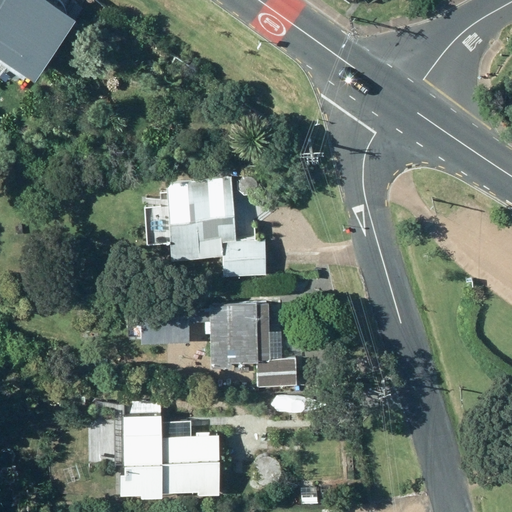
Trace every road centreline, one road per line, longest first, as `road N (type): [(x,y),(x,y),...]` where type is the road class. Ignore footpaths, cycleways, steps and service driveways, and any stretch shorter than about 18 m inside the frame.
road 1 (unclassified): [(404,103),(373,128),(363,193),(453,511)]
road 2 (secondary): [(404,103),(258,0)]
road 3 (unclassified): [(511,1),(457,39),(404,103)]
road 4 (secondary): [(511,174),(404,103)]
